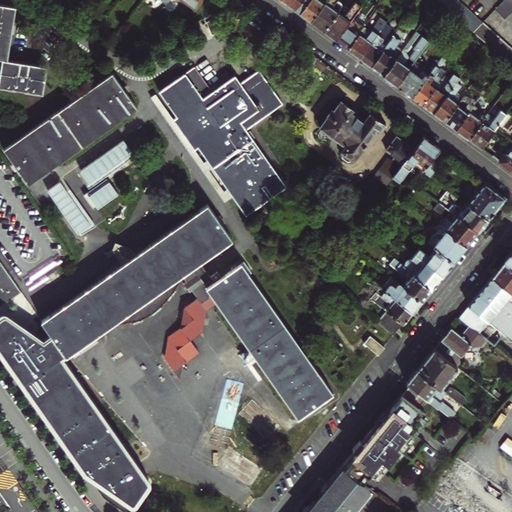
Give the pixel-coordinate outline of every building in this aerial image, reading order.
[(152,0),(153,1),(153,0),(159,0),(159,1),(162,3),(165,3),(167,4),(169,0),(181,0),(195,10),(202,0),(152,0)] [(282,0),(287,4),(294,9),(300,0),(282,0)] [(302,15),(310,21),(324,2),(320,0),(300,0),(294,9),(302,15)] [(317,26),(323,30),(342,5),(341,4),(341,2),(339,0),(337,1),(336,0),(325,0),(324,2),(310,21),(317,26)] [(329,35),(335,40),(352,18),(361,5),(354,0),(348,9),(347,8),(347,6),(345,5),(343,5),(342,5),(323,30),(329,35)] [(457,0),(438,0),(473,31),(481,22),(457,0)] [(511,3),(511,0),(503,0),(494,9),(501,15),(511,3)] [(0,59),(2,60),(0,73),(0,86),(42,93),(47,67),(7,60),(16,7),(0,4),(0,59)] [(342,44),(347,48),(364,27),(361,25),(366,19),(358,13),(353,19),(352,18),(335,40),(342,44)] [(354,53),(359,57),(386,21),(382,18),(373,31),(371,29),(370,31),(364,27),(347,48),(354,53)] [(365,61),(370,66),(387,44),(381,40),(383,38),(381,36),(384,32),(383,32),(389,24),(386,21),(359,57),(365,61)] [(481,22),(473,31),(509,63),(511,60),(511,48),(482,21),(481,22)] [(382,75),(401,49),(396,45),(405,32),(399,28),(387,44),(370,66),(376,70),(382,75)] [(396,84),(413,60),(429,39),(416,29),(401,49),(382,75),(390,80),(396,84)] [(258,49),(252,46),(248,54),(254,58),(258,49)] [(416,100),(421,104),(444,73),(446,71),(440,66),(445,59),(441,56),(435,65),(411,96),(416,100)] [(459,77),(463,71),(470,62),(464,58),(449,77),(444,73),(421,104),(428,108),(433,112),(457,80),(459,77)] [(411,96),(435,65),(432,63),(426,70),(413,60),(396,84),(403,90),(411,96)] [(233,197),(245,215),(285,187),(253,140),(248,133),(246,130),(282,104),(258,70),(240,83),(234,75),(230,78),(226,80),(202,97),(200,95),(209,89),(193,67),(159,91),(176,117),(173,119),(194,149),(198,147),(208,161),(213,168),(228,190),(233,197)] [(17,169),(27,183),(54,165),(136,108),(127,95),(126,93),(122,87),(120,85),(112,73),(3,149),(14,163),(11,165),(15,171),(17,169)] [(444,120),(462,96),(467,88),(461,84),(457,80),(433,112),(439,117),(444,120)] [(470,86),(480,94),(483,90),(472,82),(470,86)] [(224,203),(233,197),(228,190),(224,192),(209,170),(213,168),(208,161),(205,163),(194,149),(173,119),(155,94),(150,97),(224,203)] [(449,124),(455,128),(471,106),(473,104),(462,96),(444,120),(449,124)] [(354,161),(354,160),(364,147),(372,136),(376,130),(379,132),(379,133),(380,133),(380,132),(385,125),(386,124),(386,123),(385,123),(371,113),(370,112),(363,122),(360,119),(356,116),(358,113),(352,109),(341,102),(341,101),(340,101),(340,102),(333,110),(331,109),(327,115),(328,116),(320,126),(319,126),(319,127),(320,127),(345,146),(342,150),(341,150),(341,151),(342,151),(343,152),(342,154),(343,158),(347,161),(350,161),(352,159),(353,160),(353,161),(354,161)] [(471,106),(455,128),(462,134),(468,138),(485,116),(482,114),(471,106)] [(474,143),(480,147),(495,127),(506,114),(499,109),(493,117),(487,113),(485,116),(468,138),(474,143)] [(511,113),(508,110),(506,114),(495,127),(511,140),(511,113)] [(375,138),(372,136),(364,147),(367,149),(375,138)] [(403,163),(413,149),(397,137),(397,136),(395,136),(395,137),(392,141),(391,140),(389,143),(390,144),(386,149),(385,149),(385,151),(386,151),(403,163)] [(421,169),(431,157),(439,148),(436,145),(431,142),(427,139),(423,136),(413,149),(403,163),(400,167),(392,177),(399,182),(414,162),(419,166),(416,170),(419,172),(421,169)] [(133,149),(124,137),(80,167),(89,180),(133,149)] [(511,144),(506,153),(503,153),(499,157),(500,160),(499,161),(509,169),(511,171),(511,144)] [(431,157),(421,169),(430,176),(439,164),(431,157)] [(392,177),(400,167),(387,158),(373,177),(385,186),(392,177)] [(109,177),(88,192),(98,204),(118,190),(109,177)] [(90,222),(60,178),(48,187),(77,231),(90,222)] [(467,203),(488,219),(497,207),(505,197),(484,182),(481,186),(477,186),(473,191),(474,194),(467,203)] [(442,205),(478,231),(482,226),(488,219),(467,203),(462,209),(447,198),(446,199),(443,196),(440,200),(444,203),(442,205)] [(442,225),(466,245),(472,238),(478,231),(442,205),(438,202),(434,207),(444,216),(439,223),(442,225)] [(191,291),(200,304),(211,295),(217,303),(294,413),(297,417),(312,407),(318,402),(332,393),(302,350),(247,271),(249,270),(240,257),(208,277),(204,272),(202,269),(198,263),(231,240),(221,226),(224,224),(221,220),(218,215),(215,218),(206,204),(140,251),(132,256),(106,274),(94,282),(41,320),(40,321),(64,356),(68,353),(93,336),(107,326),(137,305),(140,305),(141,304),(143,304),(145,303),(147,302),(149,301),(150,300),(152,299),(153,298),(155,296),(156,295),(157,293),(158,292),(159,290),(179,276),(184,283),(182,285),(185,289),(188,293),(191,291)] [(436,247),(453,261),(460,253),(466,245),(442,225),(429,241),(436,247)] [(415,252),(442,274),(448,268),(453,261),(436,247),(429,256),(419,248),(415,252)] [(140,251),(138,248),(130,254),(132,256),(140,251)] [(261,256),(269,268),(281,260),(273,248),(261,256)] [(405,266),(431,288),(437,281),(442,274),(415,252),(412,257),(412,258),(411,257),(409,257),(407,257),(406,258),(405,259),(404,261),(404,263),(404,265),(405,266)] [(125,257),(92,279),(94,282),(106,274),(132,256),(130,254),(125,257)] [(403,285),(422,300),(426,294),(431,288),(405,266),(394,257),(389,263),(395,268),(403,275),(404,274),(409,278),(403,285)] [(27,284),(57,265),(53,258),(23,279),(27,284)] [(0,305),(20,291),(14,282),(0,262),(0,305)] [(511,268),(504,262),(498,269),(492,276),(511,292),(511,268)] [(46,273),(27,285),(30,291),(50,279),(46,273)] [(382,287),(412,312),(416,306),(422,300),(403,285),(392,276),(382,287)] [(489,322),(511,295),(511,292),(492,276),(480,291),(468,306),(489,322)] [(377,321),(393,335),(402,324),(412,312),(382,287),(380,286),(376,291),(381,295),(376,301),(387,309),(377,321)] [(381,295),(376,291),(371,297),(376,301),(381,295)] [(200,304),(196,299),(184,308),(180,328),(168,337),(165,358),(167,360),(173,369),(174,369),(181,363),(182,364),(199,353),(190,341),(202,332),(202,331),(206,311),(211,307),(217,303),(211,295),(200,304)] [(511,295),(489,322),(504,334),(511,340),(511,295)] [(27,315),(20,303),(0,317),(0,337),(88,472),(112,490),(133,506),(149,479),(145,474),(87,395),(56,362),(64,356),(40,321),(33,323),(31,320),(27,315)] [(469,325),(487,340),(494,346),(504,334),(489,322),(468,306),(464,311),(459,318),(469,325)] [(434,348),(457,367),(459,364),(459,359),(461,356),(472,355),(472,350),(480,349),(480,347),(482,347),(487,340),(469,325),(463,332),(463,335),(460,335),(452,336),(448,341),(443,337),(434,348)] [(447,332),(443,337),(448,341),(452,336),(460,335),(451,327),(447,332)] [(370,335),(364,344),(377,355),(378,355),(385,347),(383,347),(370,335)] [(68,353),(72,358),(73,360),(76,364),(101,346),(93,336),(68,353)] [(417,370),(439,388),(457,367),(434,348),(425,360),(417,370)] [(182,412),(164,424),(137,380),(144,376),(133,359),(100,380),(111,399),(103,404),(130,445),(141,438),(152,455),(193,429),(182,412)] [(406,382),(409,385),(425,398),(451,418),(455,413),(442,402),(441,403),(438,401),(445,393),(444,392),(439,388),(417,370),(411,377),(406,382)] [(225,379),(209,446),(228,450),(243,383),(225,379)] [(401,395),(417,407),(425,398),(409,385),(401,395)] [(444,392),(445,393),(460,405),(464,400),(462,396),(452,388),(448,387),(444,392)] [(351,449),(353,450),(340,465),(362,483),(368,476),(376,482),(389,466),(387,465),(395,455),(399,459),(405,452),(415,439),(411,436),(419,426),(417,424),(417,423),(421,426),(427,417),(424,415),(425,413),(417,407),(401,395),(389,411),(386,409),(385,410),(382,408),(372,421),(375,423),(360,441),(358,440),(354,445),(351,449)] [(266,441),(281,425),(252,399),(238,414),(266,441)] [(249,487),(260,469),(227,448),(216,466),(249,487)] [(353,511),(355,511),(352,509),(357,504),(359,501),(369,489),(362,483),(340,465),(328,481),(324,481),(322,483),(321,485),(321,489),(317,494),(320,496),(315,502),(312,500),(308,505),(305,505),(301,509),(302,511),(301,511),(353,511)] [(149,477),(145,495),(191,506),(195,488),(149,477)]
